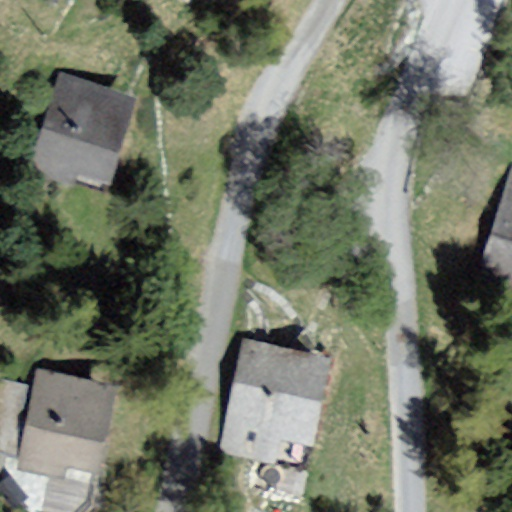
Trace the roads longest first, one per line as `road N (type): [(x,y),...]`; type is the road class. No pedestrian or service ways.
road 1 (residential): [(330,0),(280,77),(251,149),(174,511)]
road 2 (residential): [(412,511),(391,157),(449,0)]
